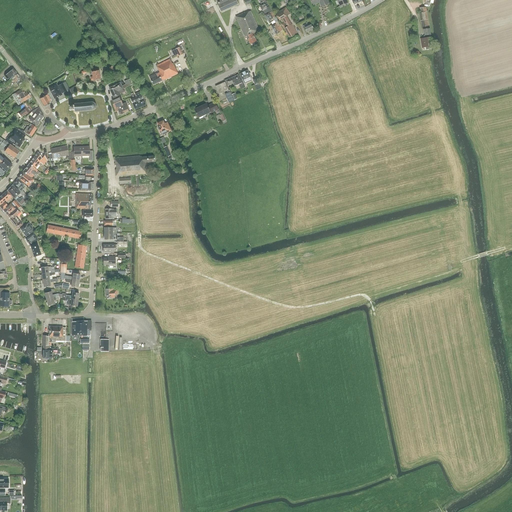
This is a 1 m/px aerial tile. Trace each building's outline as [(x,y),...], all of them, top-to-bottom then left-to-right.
[(215,0),(216,1),(216,0),(219,0),(221,4),(218,5),(221,12),(239,5),(237,0),(215,0)] [(272,11),(266,2),(262,4),(262,5),(260,6),(263,11),(265,10),(267,14),(272,11)] [(291,24),(286,16),(290,14),(286,8),(275,14),(279,21),(282,19),(285,23),(282,25),(284,29),(290,38),(298,33),(292,24),(291,24)] [(260,30),(251,11),(246,13),(246,12),(236,17),(245,37),(247,36),(250,44),(251,44),(252,44),(253,44),(254,43),(257,42),(254,36),(255,35),(254,33),(260,30)] [(271,23),(274,21),(273,19),(275,17),(272,12),(265,16),(270,23),(271,23)] [(421,13),(419,13),(420,16),(421,21),(428,20),(427,12),(421,13)] [(428,20),(421,21),(422,28),(423,30),(424,30),(430,28),(428,20)] [(276,34),(283,31),(278,22),(276,23),(276,24),(272,27),(276,34)] [(308,26),(307,24),(303,26),(307,33),(314,29),(311,24),(308,26)] [(424,38),(421,39),(422,48),(426,47),(426,49),(431,49),(431,46),(430,39),(431,38),(430,35),(425,36),(424,36),(424,38)] [(181,50),(179,48),(174,50),(175,52),(175,51),(177,56),(178,57),(183,54),(182,53),(184,52),(182,49),(181,50)] [(172,64),(170,59),(157,66),(159,72),(149,76),(153,85),(163,80),(164,80),(178,73),(173,63),(172,64)] [(8,81),(11,79),(14,76),(17,74),(13,68),(10,71),(4,76),(8,81)] [(95,72),(95,70),(90,71),(90,74),(93,74),(93,77),(91,78),(92,81),(94,80),(94,81),(101,79),(99,71),(95,72)] [(244,84),(252,80),(250,76),(251,75),(250,73),(249,73),(248,71),(240,74),(244,84)] [(16,81),(21,78),(17,74),(14,76),(11,79),(8,81),(6,83),(7,85),(12,80),(14,82),(16,81)] [(234,83),(235,86),(239,85),(241,90),(245,88),(243,83),(242,83),(238,75),(226,81),(228,86),(234,83)] [(121,83),(109,88),(114,99),(120,96),(119,94),(121,93),(120,91),(124,89),(127,88),(127,87),(128,87),(132,85),(131,85),(133,84),(130,79),(125,81),(124,81),(125,83),(122,85),(121,83)] [(56,84),(49,88),(54,99),(62,95),(61,94),(66,91),(69,90),(66,82),(62,84),(58,86),(58,85),(57,85),(56,84)] [(219,94),(229,90),(225,82),(216,87),(219,94)] [(22,89),(15,94),(21,103),(22,103),(32,97),(29,91),(25,94),(24,93),(22,89)] [(143,95),(141,91),(135,94),(137,98),(131,100),(132,103),(135,110),(146,105),(144,99),(142,95),(143,95)] [(234,101),(230,92),(226,94),(229,103),(234,101)] [(45,106),(50,104),(49,102),(51,101),(47,95),(40,99),(45,106)] [(124,112),(129,111),(126,104),(123,105),(120,97),(112,101),(116,112),(118,111),(120,115),(121,114),(121,115),(123,114),(124,113),(124,112)] [(96,106),(95,104),(94,103),(92,102),(74,104),(74,106),(71,106),(70,106),(70,107),(70,110),(70,111),(71,110),(75,110),(75,112),(77,112),(79,112),(93,111),(94,110),(96,109),(96,106)] [(218,110),(215,103),(208,106),(207,104),(195,110),(199,118),(212,112),(212,113),(218,110)] [(31,110),(29,107),(28,108),(26,106),(25,107),(23,105),(18,108),(20,111),(18,113),(22,116),(25,114),(26,115),(30,112),(31,111),(31,110)] [(36,127),(44,116),(38,108),(31,112),(33,114),(29,119),(36,127)] [(164,124),(163,121),(158,124),(159,127),(159,128),(158,128),(158,129),(159,130),(160,130),(163,135),(171,131),(168,122),(164,124)] [(24,131),(24,132),(31,137),(36,129),(33,126),(30,124),(27,128),(26,127),(25,128),(26,129),(24,131)] [(26,136),(22,133),(18,130),(14,128),(6,140),(13,145),(14,144),(16,146),(15,147),(18,149),(25,140),(23,139),(26,136)] [(5,152),(9,145),(0,137),(0,149),(1,150),(5,152)] [(14,160),(20,153),(10,145),(5,153),(14,160)] [(71,159),(71,152),(67,152),(66,146),(58,148),(60,157),(66,156),(66,158),(68,158),(69,160),(71,160),(71,159)] [(81,147),(82,157),(89,156),(90,160),(93,160),(93,151),(89,151),(89,146),(81,147)] [(74,157),(82,157),(81,147),(73,147),(74,152),(71,152),(71,159),(74,159),(74,157)] [(54,158),(60,157),(58,148),(51,149),(52,154),(49,155),(50,161),(55,160),(54,158)] [(0,154),(0,151),(1,150),(0,149),(0,165),(6,172),(12,166),(0,154)] [(41,163),(43,165),(47,161),(44,155),(42,158),(38,152),(34,157),(41,163)] [(156,162),(155,156),(142,157),(140,157),(140,156),(115,159),(116,163),(115,164),(116,177),(147,174),(145,163),(156,162)] [(36,169),(41,163),(34,157),(29,164),(36,169)] [(23,172),(32,178),(38,171),(29,164),(23,172)] [(32,178),(23,172),(18,178),(28,186),(34,180),(32,178)] [(24,185),(17,179),(13,185),(22,192),(24,189),(22,188),(24,185)] [(93,191),(94,182),(80,182),(79,190),(88,191),(93,191)] [(42,193),(45,190),(39,184),(36,188),(42,193)] [(22,192),(20,191),(16,188),(16,189),(13,185),(7,191),(14,199),(20,194),(22,196),(25,194),(23,191),(22,192)] [(7,202),(10,199),(12,198),(10,196),(11,196),(7,191),(0,196),(0,205),(5,201),(7,202)] [(93,205),(93,196),(92,196),(92,194),(76,194),(76,209),(91,209),(91,205),(93,205)] [(7,215),(15,209),(11,204),(3,210),(7,215)] [(21,212),(18,209),(17,208),(8,215),(11,220),(15,225),(19,221),(16,217),(21,212)] [(105,209),(105,219),(114,219),(114,215),(116,215),(116,210),(113,210),(113,209),(105,209)] [(92,221),(92,218),(93,210),(83,210),(83,218),(84,218),(84,221),(92,221)] [(31,226),(29,223),(20,229),(26,237),(33,232),(34,231),(32,228),(33,227),(32,225),(31,226)] [(46,232),(53,234),(54,227),(48,225),(46,232)] [(104,234),(112,233),(116,233),(116,228),(111,228),(111,225),(106,225),(106,228),(104,228),(104,234)] [(54,227),(53,234),(60,235),(61,228),(54,227)] [(61,228),(60,235),(66,236),(68,229),(61,228)] [(73,238),(75,230),(68,229),(66,236),(73,238)] [(75,230),(73,238),(80,239),(81,232),(75,230)] [(117,242),(124,242),(123,237),(116,238),(116,236),(112,236),(112,233),(104,234),(104,240),(117,239),(117,242)] [(30,245),(37,241),(32,234),(30,235),(25,239),(30,245)] [(37,244),(30,246),(34,257),(37,256),(44,254),(44,252),(40,254),(37,244)] [(77,252),(85,254),(86,246),(78,245),(77,252)] [(85,254),(77,252),(76,260),(84,261),(85,254)] [(114,268),(114,265),(115,265),(115,257),(106,257),(106,258),(103,258),(103,265),(108,265),(108,268),(109,269),(113,269),(114,268)] [(75,268),(83,269),(84,261),(76,260),(75,268)] [(55,272),(42,274),(43,281),(49,280),(52,279),(52,276),(55,276),(55,272)] [(49,280),(43,281),(44,287),(50,286),(50,283),(56,282),(56,279),(52,279),(49,280)] [(78,288),(79,281),(66,279),(66,282),(72,283),(71,287),(78,288)] [(10,305),(12,304),(12,301),(10,300),(9,300),(9,293),(4,293),(4,290),(0,289),(0,296),(0,299),(0,306),(9,307),(9,305),(10,305)] [(114,290),(114,289),(106,289),(106,298),(114,298),(114,295),(118,295),(117,289),(114,290)] [(59,296),(58,294),(52,295),(51,292),(45,293),(46,300),(59,296)] [(61,294),(59,294),(58,294),(59,296),(46,300),(48,306),(54,304),(53,301),(59,299),(62,300),(62,294),(61,294)] [(65,298),(66,295),(62,294),(62,300),(68,301),(67,305),(71,306),(77,307),(78,300),(65,298)] [(84,321),(84,318),(72,319),(72,322),(72,336),(80,336),(90,336),(90,331),(91,331),(91,321),(84,321)] [(50,351),(50,349),(50,346),(48,346),(48,342),(55,342),(55,340),(62,340),(62,341),(66,341),(66,328),(63,328),(63,327),(49,326),(49,336),(43,336),(43,351),(50,351)] [(80,339),(80,344),(83,344),(83,348),(83,350),(84,350),(88,350),(89,350),(89,348),(89,344),(89,339),(80,339)] [(109,352),(109,339),(101,339),(100,351),(109,352)] [(50,351),(43,351),(43,359),(52,359),(52,353),(53,353),(54,349),(50,349),(50,351)] [(8,487),(8,479),(9,479),(0,479),(0,495),(5,495),(4,489),(4,488),(9,487),(8,487)] [(7,511),(7,503),(10,503),(10,498),(0,498),(0,510),(3,510),(3,511),(7,511)]
